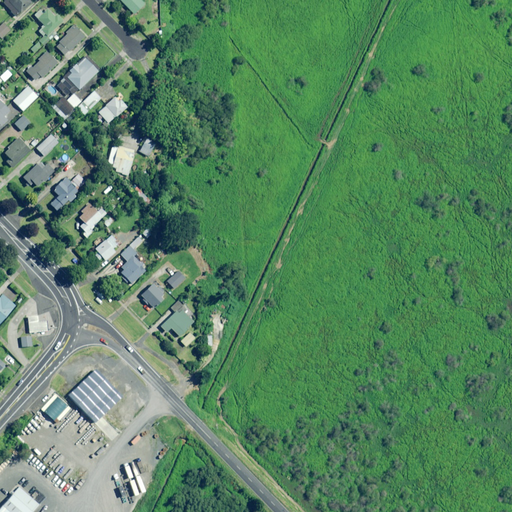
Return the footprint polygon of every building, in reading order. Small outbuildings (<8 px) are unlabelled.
[(4,0),(2,3),(16,17),(20,13),(21,14),(32,3),(29,0),(4,0)] [(119,0),(133,14),(144,3),(140,0),(119,0)] [(39,41),(44,47),(57,33),(54,30),(64,21),(57,14),(55,15),(53,13),(51,14),(47,10),(43,14),(39,10),(34,16),(44,25),(38,31),(43,36),(39,41)] [(11,30),(4,23),(0,26),(0,37),(2,39),(11,30)] [(66,33),(67,34),(59,42),(60,43),(56,47),(65,56),(84,36),(73,25),(66,33)] [(42,47),(38,43),(31,49),(34,53),(42,47)] [(40,76),(42,78),(51,70),(58,63),(46,51),(38,60),(39,61),(32,68),(31,66),(26,71),(35,81),(40,76)] [(70,93),(71,95),(75,91),(75,92),(78,89),(79,91),(98,72),(97,70),(100,67),(86,53),(61,78),(62,79),(55,86),(66,97),(70,93)] [(11,77),(7,73),(3,77),(7,81),(11,77)] [(38,97),(28,87),(13,101),(22,111),(38,97)] [(101,99),(94,91),(88,97),(86,94),(84,97),(86,99),(77,108),(84,115),(101,99)] [(66,101),(62,97),(51,107),(65,120),(75,110),(74,109),(81,102),(73,94),(66,101)] [(119,102),(115,97),(105,105),(106,106),(98,113),(108,124),(127,107),(120,100),(119,102)] [(10,110),(0,99),(0,124),(1,126),(7,120),(4,117),(10,110)] [(28,122),(23,116),(14,124),(19,130),(28,122)] [(69,129),(65,123),(61,126),(66,132),(69,129)] [(59,143),(51,135),(36,148),(44,157),(59,143)] [(30,151),(18,138),(7,148),(8,149),(4,153),(9,159),(6,162),(11,168),(30,151)] [(34,147),(39,143),(35,139),(30,143),(34,147)] [(155,144),(146,139),(139,152),(148,157),(155,144)] [(134,151),(112,145),(107,163),(113,165),(112,167),(116,168),(115,172),(128,175),(134,151)] [(44,166),(40,162),(23,177),(30,186),(33,183),(37,187),(55,171),(48,163),(44,166)] [(70,170),(66,165),(61,170),(65,174),(70,170)] [(78,174),(72,181),(79,188),(85,181),(78,174)] [(72,183),(66,177),(53,190),(58,196),(50,205),(57,211),(67,200),(70,202),(75,197),(73,195),(77,191),(71,184),(72,183)] [(152,203),(137,187),(133,190),(148,206),(152,203)] [(97,212),(89,203),(81,212),(83,214),(79,218),(81,220),(77,225),(75,227),(87,239),(94,231),(91,229),(106,213),(101,208),(97,212)] [(113,221),(110,217),(104,223),(107,227),(113,221)] [(153,233),(148,228),(142,234),(147,238),(153,233)] [(118,244),(111,236),(95,249),(98,253),(95,256),(99,260),(102,257),(105,261),(115,253),(112,249),(118,244)] [(125,278),(123,280),(127,284),(129,282),(131,284),(146,270),(133,255),(136,252),(133,250),(142,241),(138,237),(120,255),(127,262),(121,268),(123,270),(120,273),(125,278)] [(185,279),(178,271),(166,281),(173,289),(185,279)] [(152,284),(141,295),(143,298),(141,299),(147,305),(149,304),(153,308),(162,300),(160,297),(162,295),(152,284)] [(0,323),(15,306),(2,295),(0,297),(0,323)] [(186,310),(178,301),(170,308),(175,313),(160,327),(166,333),(170,328),(179,337),(194,323),(184,313),(186,310)] [(38,322),(37,316),(27,317),(29,333),(46,331),(45,321),(38,322)] [(195,339),(190,333),(180,341),(185,347),(195,339)] [(32,346),(31,336),(21,337),(22,347),(32,346)] [(15,360),(8,355),(4,360),(11,365),(15,360)] [(122,394),(95,368),(69,395),(96,421),(122,394)] [(71,409),(55,394),(42,408),(58,423),(71,409)] [(140,406),(133,398),(127,403),(134,412),(140,406)] [(31,432),(21,443),(43,462),(53,450),(31,432)] [(20,482),(0,504),(0,511),(35,511),(32,509),(40,500),(20,482)]
